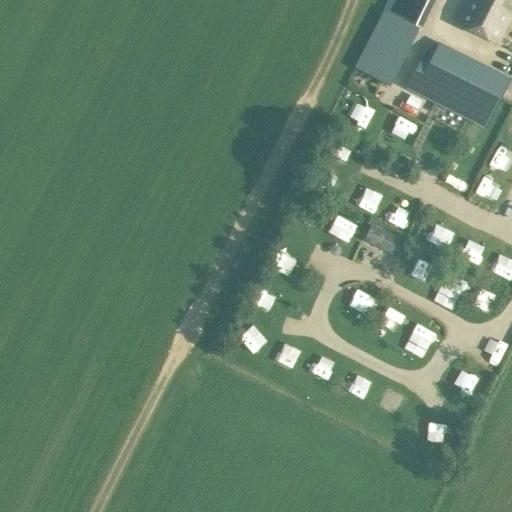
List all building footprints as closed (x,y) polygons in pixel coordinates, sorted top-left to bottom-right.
[(389,0),(384,10),(420,28),(426,17),(393,0),(389,0)] [(487,0),(468,0),(456,24),(496,44),(511,15),(487,2),(487,0)] [(511,0),(487,0),(487,2),(511,15),(511,12),(511,0)] [(508,80),(497,74),(485,98),(426,68),(418,64),(406,87),(485,127),(508,80)] [(357,193),(352,202),(373,212),(378,203),(357,193)] [(371,225),(363,241),(387,253),(395,237),(371,225)] [(467,238),(464,256),(482,259),(485,242),(467,238)] [(511,276),(511,273),(511,258),(499,253),(493,268),(511,276)] [(411,273),(423,278),(431,263),(418,257),(411,273)] [(366,313),(376,297),(358,286),(348,302),(366,313)] [(416,320),(409,334),(429,344),(436,331),(416,320)] [(282,340),(273,358),(290,368),(300,349),(282,340)] [(318,355),(312,373),(329,377),(334,360),(318,355)] [(461,368),(450,393),(468,401),(479,376),(461,368)] [(347,390),(365,399),(374,380),(355,372),(347,390)] [(389,385),(378,405),(398,417),(410,397),(389,385)] [(446,443),(447,424),(425,423),(425,442),(446,443)]
